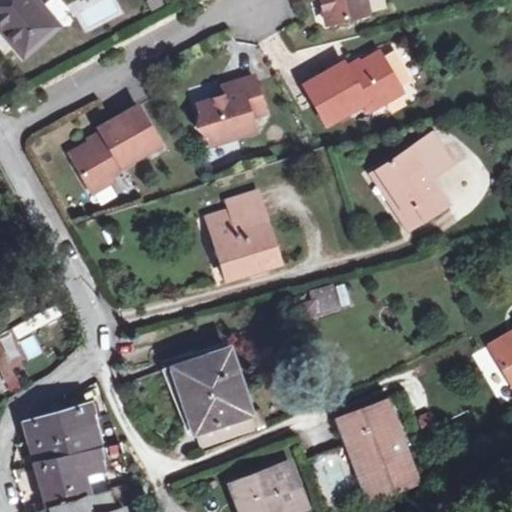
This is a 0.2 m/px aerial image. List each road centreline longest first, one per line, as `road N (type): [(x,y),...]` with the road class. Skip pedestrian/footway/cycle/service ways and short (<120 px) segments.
road 1 (track): [(93,362),(136,445),(173,466),(420,371)]
road 2 (residential): [(0,452),(11,418),(93,362),(101,344),(1,138)]
road 3 (residential): [(250,0),(1,138)]
